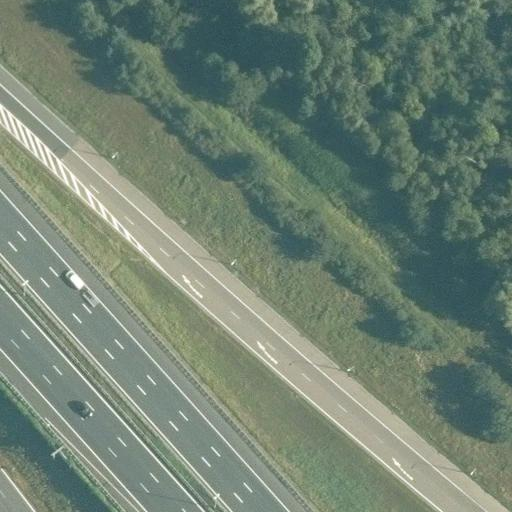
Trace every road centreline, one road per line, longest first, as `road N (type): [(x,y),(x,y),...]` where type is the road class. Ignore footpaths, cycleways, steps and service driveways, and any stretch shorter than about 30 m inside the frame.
road 1 (motorway): [(470,511),(168,252),(0,93)]
road 2 (motorway): [(256,511),(0,231)]
road 3 (motorway): [(0,311),(177,511)]
